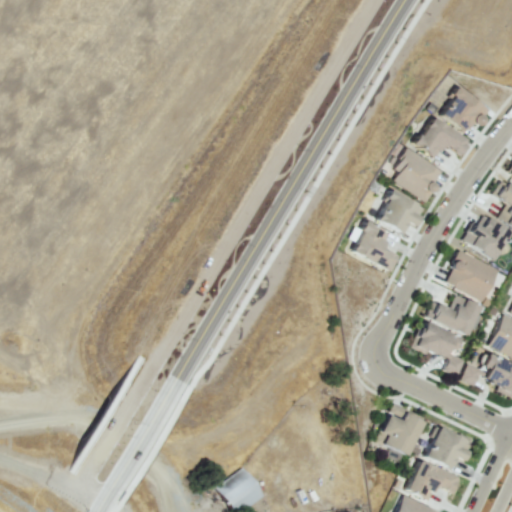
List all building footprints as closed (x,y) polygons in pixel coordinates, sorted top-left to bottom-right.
[(483,108),(451,87),(433,115),(460,132),(466,122),(472,126),(483,108)] [(429,158),(438,145),(452,155),(462,140),(426,116),(408,143),(429,158)] [(420,200),(438,169),(401,148),(388,169),(393,172),(387,181),(420,200)] [(511,158),(502,170),(511,178),(511,158)] [(492,218),(511,230),(511,190),(497,181),(488,195),(501,204),(492,218)] [(370,220),(399,233),(403,225),(408,227),(418,205),(384,190),(370,220)] [(503,228),(477,217),(474,225),(466,222),(457,244),(491,258),(503,228)] [(376,248),(383,233),(359,222),(345,252),(386,271),(393,256),(376,248)] [(478,301),(493,268),(454,250),(439,282),(478,301)] [(474,305),(451,295),(445,309),(427,301),(420,318),(461,335),(464,327),(470,330),(476,315),(471,313),(474,305)] [(483,346),(511,359),(511,320),(498,314),(483,346)] [(454,336),(418,320),(406,348),(421,354),(423,350),(443,359),(438,370),(451,376),(459,358),(447,353),(454,336)] [(490,390),(506,397),(511,383),(511,365),(482,353),(477,365),(482,367),(478,379),(492,385),(490,390)] [(454,380),(469,386),(476,369),(461,363),(454,380)] [(370,440),(401,455),(419,417),(388,403),(383,413),(370,440)] [(448,469),(451,460),(456,462),(466,438),(454,433),(453,435),(431,426),(419,457),(448,469)] [(401,489),(423,499),(429,486),(447,494),(454,477),(413,460),(401,489)] [(235,511),(259,495),(239,467),(211,487),(229,511),(235,511)] [(435,511),(436,511),(397,495),(390,511),(435,511)]
